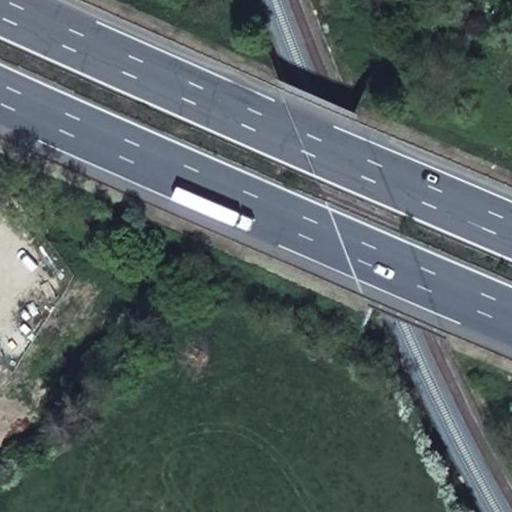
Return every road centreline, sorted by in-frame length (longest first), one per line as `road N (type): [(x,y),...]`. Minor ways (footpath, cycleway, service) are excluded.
road 1 (motorway): [(0,89),(511,318)]
road 2 (motorway): [(511,230),(0,6)]
